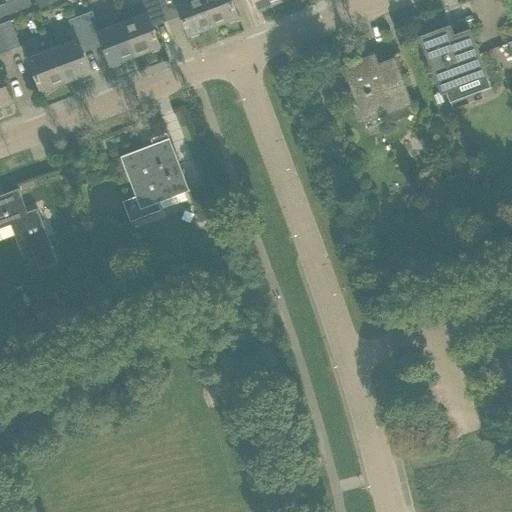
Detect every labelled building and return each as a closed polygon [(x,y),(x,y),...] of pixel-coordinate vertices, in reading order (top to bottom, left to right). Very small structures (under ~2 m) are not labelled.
[(29,0),(5,0),(7,3),(11,13),(32,5),(29,0)] [(203,0),(175,0),(189,35),(214,26),(203,0)] [(231,0),(203,0),(214,26),(238,17),(231,0)] [(254,0),(258,9),(282,0),(254,0)] [(159,46),(148,15),(147,15),(142,1),(118,10),(123,24),(135,55),(159,46)] [(0,17),(11,13),(7,3),(0,5),(0,17)] [(81,15),(90,40),(100,37),(110,65),(135,55),(123,24),(111,29),(105,15),(96,18),(93,11),(81,15)] [(53,51),(65,82),(90,73),(79,44),(90,40),(81,15),(68,20),(71,27),(61,31),(66,46),(53,51)] [(0,26),(9,50),(20,46),(10,20),(0,23),(0,26)] [(0,53),(9,50),(0,26),(0,53)] [(469,30),(453,36),(449,26),(420,37),(441,95),(487,78),(469,30)] [(41,91),(65,82),(53,51),(41,55),(35,41),(24,45),(29,60),(41,91)] [(395,59),(378,65),(374,55),(343,66),(364,124),(384,116),(385,116),(386,118),(389,119),(392,120),(396,121),(398,120),(399,120),(401,118),(402,117),(403,116),(404,114),(404,112),(404,110),(404,109),(412,106),(395,59)] [(0,106),(11,102),(4,83),(0,72),(0,106)] [(203,184),(189,189),(167,133),(150,139),(152,145),(120,157),(135,197),(122,202),(130,222),(161,210),(158,203),(189,191),(200,222),(215,217),(203,184)] [(38,208),(27,212),(19,189),(0,196),(0,228),(11,225),(22,255),(32,251),(39,269),(58,262),(38,208)]
